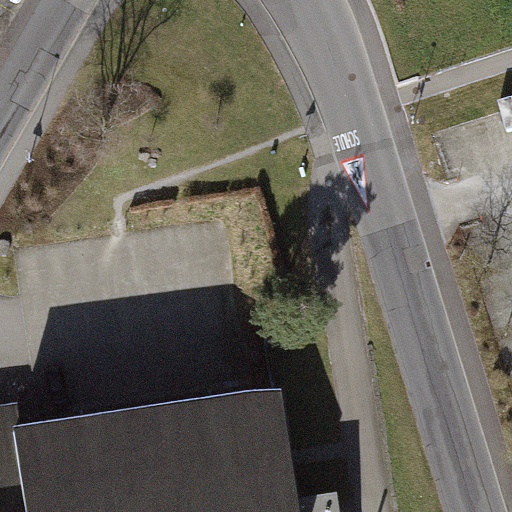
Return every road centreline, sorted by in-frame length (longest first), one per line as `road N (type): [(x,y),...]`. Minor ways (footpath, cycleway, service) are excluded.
road 1 (tertiary): [(310,0),(476,511)]
road 2 (tertiary): [(0,115),(65,0)]
